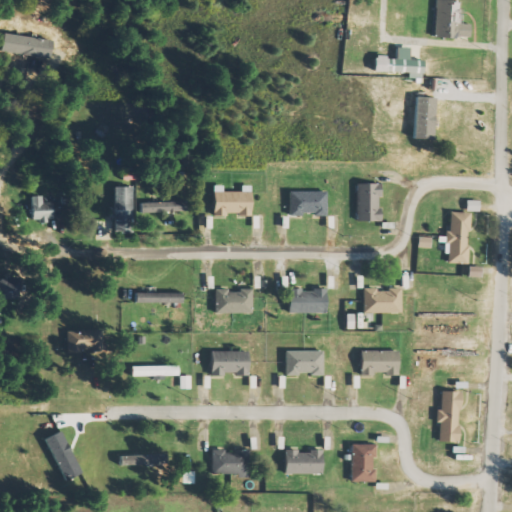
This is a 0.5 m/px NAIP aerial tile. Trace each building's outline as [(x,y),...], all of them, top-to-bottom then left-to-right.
[(469,23),(457,23),(458,0),(454,0),(434,0),(433,38),(469,39),(469,23)] [(407,73),(407,78),(421,79),(422,61),(408,60),(408,48),(395,48),(395,57),(373,57),(372,72),(407,73)] [(432,98),(413,98),(412,139),(431,140),(432,98)] [(355,222),(379,222),(378,183),(355,184),(355,222)] [(212,216),(250,215),(249,186),(239,186),(239,192),(222,192),(222,186),(211,186),(212,216)] [(113,187),(113,232),(131,232),(131,187),(113,187)] [(324,191),(287,192),(288,215),(325,214),(324,191)] [(41,203),(41,196),(30,197),(31,222),(51,221),(50,203),(41,203)] [(185,202),(141,203),(141,213),(186,212),(185,202)] [(466,264),(468,213),(449,212),(448,231),(446,231),(445,263),(466,264)] [(417,248),(430,249),(430,238),(417,237),(417,248)] [(467,277),(479,278),(479,267),(468,267),(467,277)] [(0,300),(13,300),(14,281),(0,280),(0,300)] [(286,313),(324,313),(324,290),(286,289),(286,313)] [(399,289),(362,290),(363,314),(400,313),(399,289)] [(213,313),(250,314),(251,291),(214,290),(213,313)] [(181,304),(181,293),(133,292),(133,302),(181,304)] [(99,351),(99,331),(66,330),(66,351),(99,351)] [(247,351),(209,352),(209,376),(247,375),(247,351)] [(321,351),(284,351),(284,375),(321,375),(321,351)] [(396,351),(358,352),(359,375),(397,375),(396,351)] [(129,367),(130,377),(177,376),(176,366),(129,367)] [(179,390),(189,389),(188,376),(179,377),(179,390)] [(458,392),(439,391),(439,411),(435,411),(434,423),(438,423),(437,442),(457,443),(458,392)] [(80,474),(60,431),(43,439),(63,481),(80,474)] [(373,482),(372,444),(349,445),(350,483),(373,482)] [(248,475),(247,450),(210,451),(210,476),(248,475)] [(320,474),(321,451),(283,451),(282,474),(320,474)] [(165,455),(118,456),(118,465),(165,464),(165,455)] [(181,484),(194,484),(194,471),(182,471),(181,484)]
